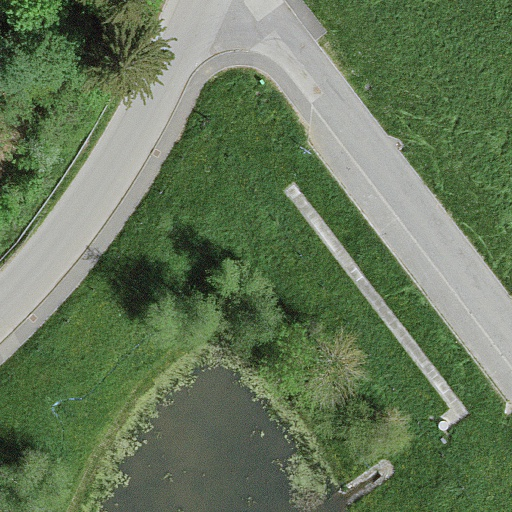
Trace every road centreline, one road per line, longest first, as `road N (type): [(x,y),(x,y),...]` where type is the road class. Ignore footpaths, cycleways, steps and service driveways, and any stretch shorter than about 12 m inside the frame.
road 1 (unclassified): [(511,342),(287,45),(223,0)]
road 2 (unclassified): [(0,306),(116,160),(197,0)]
